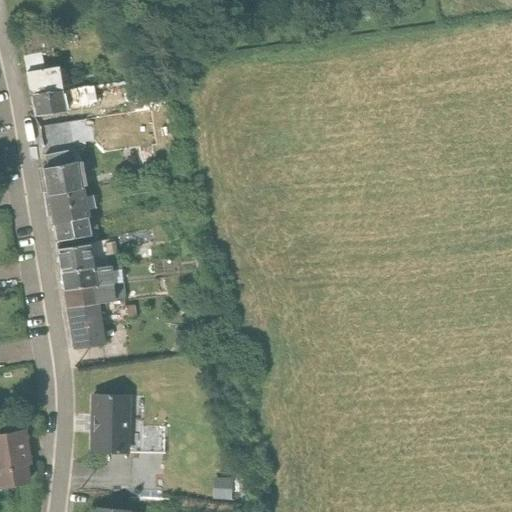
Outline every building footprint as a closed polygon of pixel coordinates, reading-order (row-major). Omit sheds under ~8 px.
[(53,22),(24,26),(32,75),(50,72),(47,57),(60,54),(53,22)] [(32,75),(37,98),(69,93),(64,70),(50,72),(32,75)] [(69,93),(37,98),(41,120),(73,114),(69,93)] [(49,172),(55,199),(89,193),(84,166),(49,172)] [(55,199),(60,228),(94,222),(89,193),(55,199)] [(60,228),(63,246),(98,239),(94,222),(60,228)] [(65,254),(69,278),(101,273),(97,249),(65,254)] [(69,278),(71,296),(121,288),(118,271),(101,273),(69,278)] [(74,312),(106,308),(123,305),(121,288),(71,296),(74,312)] [(106,308),(74,312),(80,354),(113,349),(106,308)] [(138,402),(98,400),(98,459),(138,459),(138,402)] [(0,440),(0,487),(1,495),(40,488),(31,435),(0,440)] [(228,505),(247,505),(248,484),(229,483),(228,505)]
